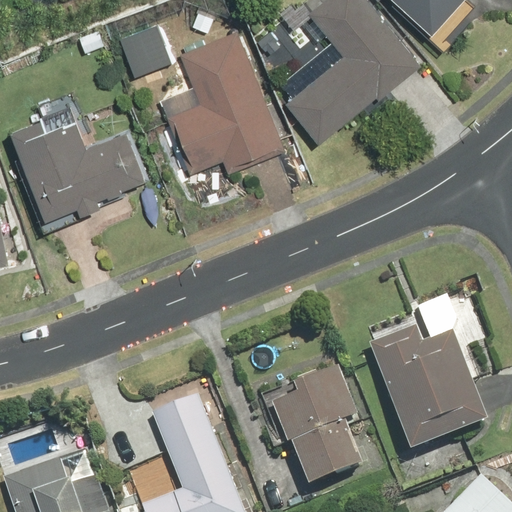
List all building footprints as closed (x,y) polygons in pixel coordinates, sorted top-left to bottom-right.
[(289,100),(323,141),(420,63),(368,0),(322,0),(310,10),(346,54),(289,100)] [(400,0),(435,30),(461,0),(400,0)] [(288,150),(239,30),(184,52),(204,102),(167,117),(190,174),(226,159),(231,173),(288,150)] [(76,105),(14,129),(49,218),(153,178),(133,128),(91,144),(76,105)] [(0,194),(0,260),(12,258),(0,194)] [(373,344),(415,447),(491,417),(455,329),(426,341),(420,325),(373,344)] [(275,402),(310,483),(364,460),(347,420),(362,414),(341,364),(297,382),(301,391),(275,402)] [(136,507),(137,511),(249,511),(200,392),(155,410),(186,486),(136,507)] [(112,511),(90,448),(6,477),(18,511),(112,511)] [(511,511),(511,500),(485,473),(444,511),(511,511)]
